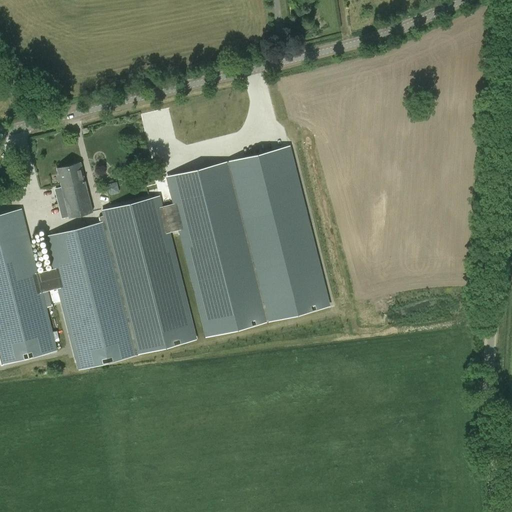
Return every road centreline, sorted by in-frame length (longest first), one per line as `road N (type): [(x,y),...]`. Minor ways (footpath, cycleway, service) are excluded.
road 1 (tertiary): [(463,0),(371,39),(0,133)]
road 2 (unclassified): [(494,511),(488,371),(511,38)]
